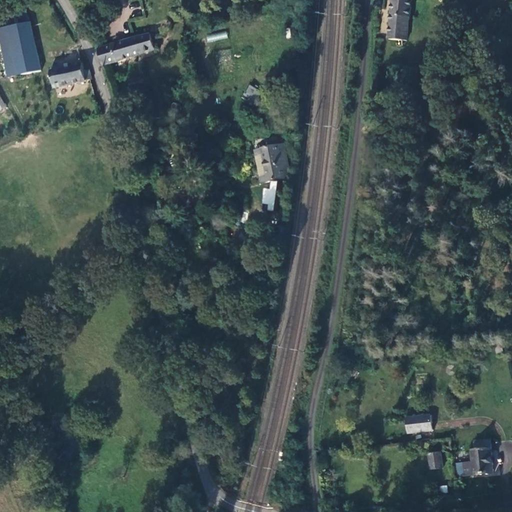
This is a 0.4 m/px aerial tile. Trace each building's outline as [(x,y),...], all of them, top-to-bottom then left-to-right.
[(407,41),(412,0),(392,0),(388,38),(407,41)] [(36,52),(30,23),(11,26),(17,56),(36,52)] [(17,56),(11,26),(0,28),(0,36),(7,75),(20,73),(20,74),(39,71),(36,52),(17,56)] [(146,33),(145,31),(101,46),(98,47),(104,64),(107,63),(155,47),(150,32),(146,33)] [(206,34),(207,41),(227,39),(226,32),(206,34)] [(87,81),(85,70),(83,62),(51,68),(55,87),(87,81)] [(133,89),(117,94),(118,100),(148,90),(146,84),(142,85),(139,77),(130,80),(133,89)] [(130,80),(114,85),(117,94),(133,89),(130,80)] [(242,98),(253,103),(260,91),(249,85),(242,98)] [(118,100),(119,102),(148,93),(148,90),(118,100)] [(261,146),(262,150),(266,175),(267,180),(289,176),(283,142),(261,146)] [(260,176),(266,175),(262,150),(256,151),(260,176)] [(263,187),(261,206),(274,208),(276,181),(269,180),(269,188),(263,187)] [(432,429),(430,415),(407,417),(409,432),(432,429)] [(463,463),(464,476),(493,473),(490,441),(473,442),(474,450),(470,450),(471,462),(463,463)] [(443,452),(430,453),(431,470),(445,469),(443,452)] [(463,463),(455,464),(456,477),(464,476),(463,463)] [(297,502),(301,485),(276,479),(273,496),(297,502)]
